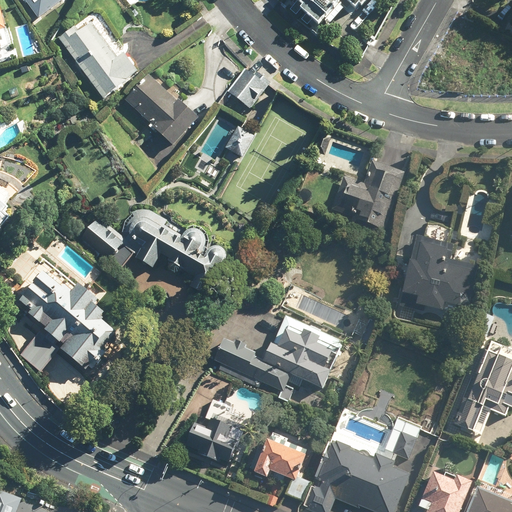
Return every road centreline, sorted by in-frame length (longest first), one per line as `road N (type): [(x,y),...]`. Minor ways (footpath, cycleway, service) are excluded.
road 1 (secondary): [(184,506),(60,452),(0,394)]
road 2 (residential): [(229,0),(286,58),(376,109)]
road 3 (residential): [(376,109),(451,127),(511,129)]
road 4 (residential): [(376,109),(436,0)]
